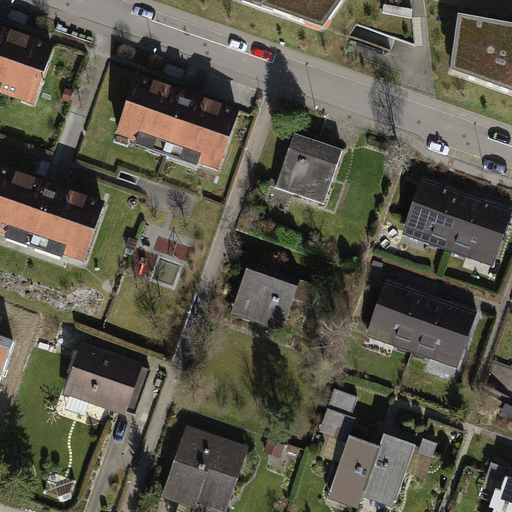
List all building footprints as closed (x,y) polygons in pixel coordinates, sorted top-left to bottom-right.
[(243,0),(243,2),(323,30),(344,0),(243,0)] [(511,26),(459,17),(451,73),(511,93),(511,26)] [(55,45),(0,25),(0,91),(34,104),(55,45)] [(242,109),(138,73),(117,134),(220,170),(242,109)] [(295,134),(276,187),(324,205),(343,152),(295,134)] [(104,199),(0,163),(0,229),(84,259),(104,199)] [(468,195),(422,179),(402,235),(448,251),(468,195)] [(511,215),(511,210),(468,195),(448,251),(494,267),(511,215)] [(280,274),(250,263),(235,306),(256,314),(253,320),(283,330),(302,275),(282,268),(280,274)] [(432,296),(386,280),(366,337),(412,353),(432,296)] [(478,313),(432,296),(412,353),(458,370),(478,313)] [(0,389),(17,340),(0,333),(0,315),(0,316),(0,315),(0,389)] [(60,345),(65,328),(30,317),(24,334),(60,345)] [(143,364),(81,343),(64,394),(126,415),(127,410),(137,413),(151,370),(142,367),(143,364)] [(248,451),(187,429),(164,495),(196,507),(198,501),(226,511),(248,451)] [(381,447),(365,491),(396,502),(407,473),(425,480),(433,458),(414,452),(416,446),(385,435),(381,447)] [(365,491),(381,447),(350,437),(330,493),(361,504),(365,491)] [(511,511),(511,480),(507,479),(495,511),(511,511)]
